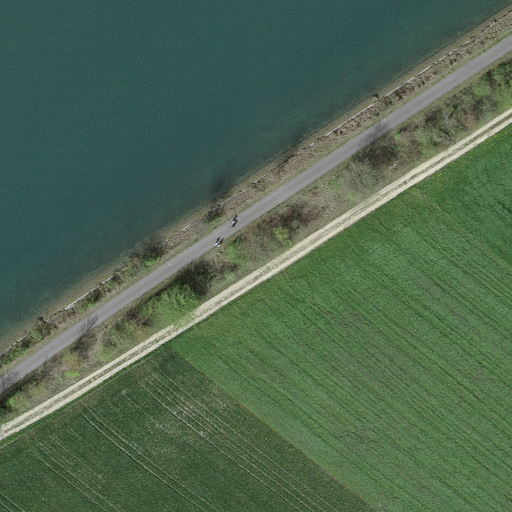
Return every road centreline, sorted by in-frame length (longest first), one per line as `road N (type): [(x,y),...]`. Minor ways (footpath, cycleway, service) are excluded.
road 1 (track): [(511,42),(0,387)]
road 2 (track): [(511,115),(0,432)]
